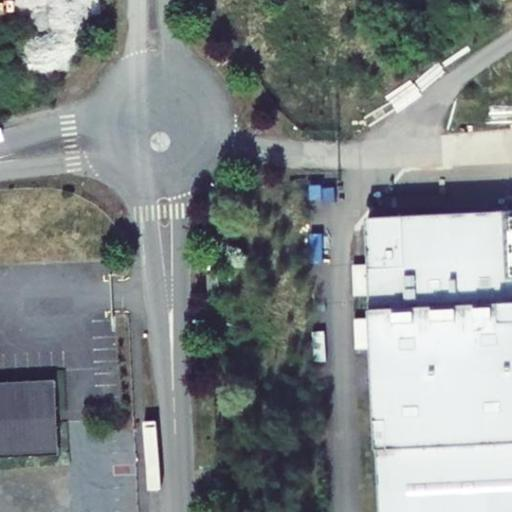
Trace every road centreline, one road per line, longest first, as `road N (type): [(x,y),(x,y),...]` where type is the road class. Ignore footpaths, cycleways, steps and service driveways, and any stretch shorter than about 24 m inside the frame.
road 1 (residential): [(125,173),(150,237),(174,418)]
road 2 (residential): [(174,418),(180,205),(190,177)]
road 3 (unknown): [(156,289),(0,297)]
road 4 (residential): [(190,177),(212,153),(218,127),(212,100),(186,75)]
